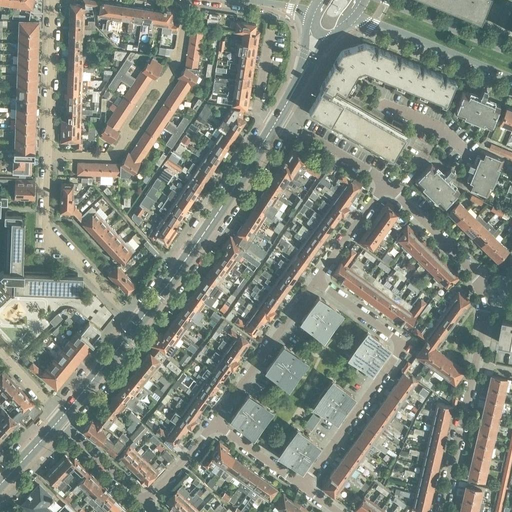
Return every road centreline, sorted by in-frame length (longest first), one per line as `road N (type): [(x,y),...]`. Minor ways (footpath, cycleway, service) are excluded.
road 1 (residential): [(442,511),(486,298),(477,274),(386,183)]
road 2 (residential): [(304,488),(404,345),(318,280)]
road 3 (primary): [(277,117),(143,325)]
road 4 (residential): [(48,154),(116,155),(179,57),(186,8)]
road 5 (residential): [(143,325),(48,232),(48,154)]
road 6 (residential): [(215,423),(318,280)]
road 7 (secondary): [(349,21),(511,80)]
road 8 (residential): [(48,154),(57,0)]
road 9 (secondary): [(511,53),(383,0)]
road 10 (primary): [(143,325),(58,420)]
road 11 (residential): [(386,183),(277,117)]
road 12 (residential): [(144,504),(58,420)]
